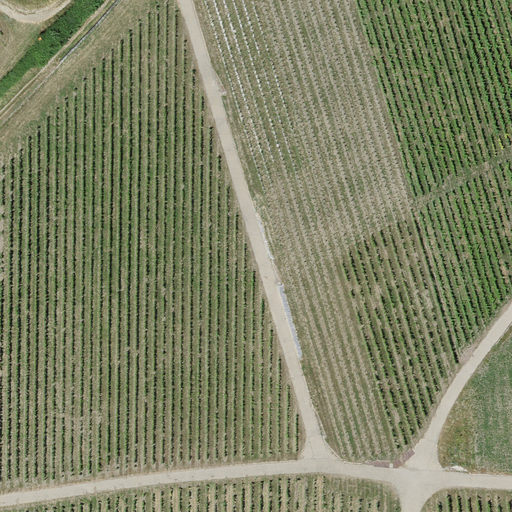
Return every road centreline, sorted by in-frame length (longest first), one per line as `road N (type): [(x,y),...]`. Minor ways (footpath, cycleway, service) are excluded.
road 1 (track): [(318,461),(185,0)]
road 2 (track): [(318,461),(0,503)]
road 3 (track): [(412,479),(465,368),(511,312)]
road 4 (track): [(0,98),(92,0)]
